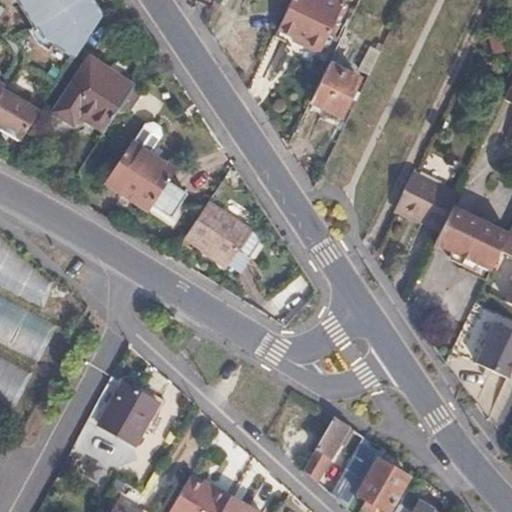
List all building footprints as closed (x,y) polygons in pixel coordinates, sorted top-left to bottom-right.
[(16,0),(29,23),(43,0),(16,0)] [(102,17),(91,0),(43,0),(29,23),(32,27),(34,25),(44,38),(74,59),(102,17)] [(293,0),(292,0),(271,45),(287,53),(288,50),(298,54),(296,60),(312,68),(334,19),(293,0)] [(346,107),(351,109),(364,84),(357,81),(358,78),(337,69),(352,38),(342,34),(309,102),(341,116),(346,107)] [(80,127),(98,139),(125,98),(132,88),(90,57),(47,118),(74,136),(80,127)] [(0,132),(18,143),(38,113),(0,90),(0,89),(1,87),(0,86),(0,132)] [(132,88),(125,98),(150,117),(159,104),(133,86),(132,88)] [(144,127),(133,143),(152,155),(162,139),(160,130),(153,126),(144,127)] [(152,155),(133,143),(106,183),(172,226),(186,204),(182,201),(186,193),(166,180),(173,168),(152,155)] [(395,208),(439,229),(451,204),(457,192),(413,170),(395,208)] [(208,202),(184,238),(226,265),(249,229),(208,202)] [(439,229),(433,241),(451,250),(456,240),(469,212),(451,204),(439,229)] [(459,266),(484,279),(500,247),(506,234),(508,231),(469,212),(456,240),(469,245),(463,257),(459,266)] [(511,301),(511,236),(506,234),(500,247),(511,253),(511,283),(505,298),(511,301)] [(0,410),(9,415),(54,323),(36,314),(47,292),(51,281),(0,237),(0,410)] [(456,240),(451,250),(463,257),(469,245),(456,240)] [(507,375),(511,364),(511,327),(494,319),(475,360),(507,375)] [(156,402),(110,377),(87,420),(134,445),(156,402)] [(347,426),(332,417),(303,469),(316,481),(347,426)] [(406,477),(374,458),(354,492),(364,499),(360,507),(367,511),(371,511),(375,506),(386,511),(406,477)] [(220,511),(229,497),(212,487),(209,492),(188,480),(169,511),(220,511)] [(430,503),(405,489),(391,511),(429,511),(426,510),(430,503)] [(256,511),(229,497),(220,511),(256,511)] [(143,511),(120,499),(113,511),(143,511)]
